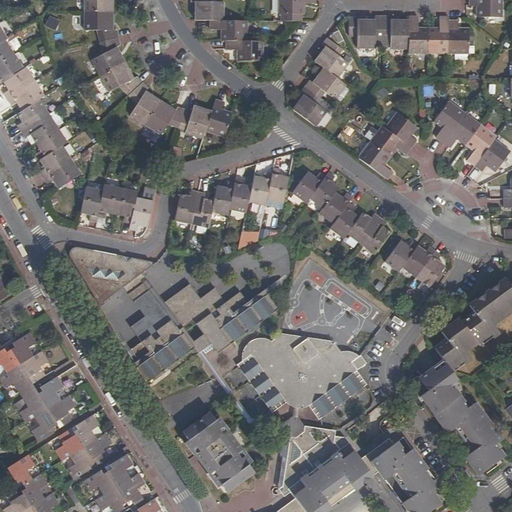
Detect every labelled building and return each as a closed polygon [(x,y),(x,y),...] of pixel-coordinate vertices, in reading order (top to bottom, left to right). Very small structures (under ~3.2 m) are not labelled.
[(84,0),(84,12),(113,12),(112,0),(84,0)] [(210,2),(210,0),(191,0),(192,2),(195,2),(195,20),(210,20),(223,21),(223,2),(210,2)] [(315,3),(315,0),(279,0),(279,21),(296,21),(304,22),(304,3),(315,3)] [(501,17),(501,0),(469,0),(469,6),(476,6),(477,17),(501,17)] [(100,42),(118,38),(116,30),(112,30),(113,12),(84,12),(84,30),(97,30),(100,42)] [(49,15),(44,25),(54,30),(59,20),(49,15)] [(356,46),(382,46),(382,17),(374,17),(374,20),(356,20),(356,16),(352,16),(348,17),(347,37),(356,37),(356,46)] [(382,17),(382,46),(390,46),(390,49),(408,49),(409,21),(390,20),(390,17),(382,17)] [(408,49),(408,54),(428,54),(428,28),(418,28),(419,17),(409,17),(409,21),(408,49)] [(428,54),(448,54),(448,21),(448,17),(439,17),(439,28),(428,28),(428,54)] [(246,41),(246,21),(223,21),(210,20),(210,30),(222,30),(222,41),(226,41),(246,41)] [(448,21),(448,54),(469,54),(469,41),(469,34),(469,29),(458,29),(458,21),(448,21)] [(100,76),(125,63),(116,47),(120,45),(118,38),(100,42),(102,54),(91,60),(100,76)] [(342,49),(327,38),(312,59),(323,68),(337,78),(348,64),(337,55),(342,49)] [(0,42),(0,63),(14,55),(5,39),(0,42)] [(262,41),(246,41),(226,41),(226,51),(238,51),(237,61),(262,61),(262,41)] [(0,84),(4,82),(23,69),(14,55),(0,63),(0,84)] [(120,86),(128,95),(142,83),(137,77),(133,79),(125,63),(100,76),(108,93),(120,86)] [(4,93),(8,99),(35,82),(26,68),(23,69),(4,82),(9,90),(4,93)] [(335,100),(346,85),(337,78),(323,68),(312,83),(309,81),(305,87),(320,98),(324,92),(335,100)] [(35,82),(8,99),(12,106),(17,103),(22,111),(39,100),(44,96),(35,82)] [(145,125),(160,101),(145,91),(147,88),(142,83),(128,95),(136,105),(129,115),(145,125)] [(292,110),(315,127),(326,112),(315,104),(320,98),(305,87),(301,92),(304,95),(292,110)] [(18,125),(22,132),(48,114),(39,100),(22,111),(17,114),(22,122),(18,125)] [(224,103),(215,100),(211,111),(205,131),(224,137),(232,114),(222,110),(224,103)] [(168,124),(179,127),(184,109),(178,108),(176,111),(160,101),(145,125),(161,135),(168,124)] [(443,142),(465,113),(448,101),(433,121),(441,127),(434,136),(443,142)] [(185,133),(203,139),(205,131),(211,111),(194,106),(192,112),(184,109),(179,127),(185,130),(185,133)] [(396,112),(384,128),(410,147),(416,140),(410,135),(417,127),(396,112)] [(480,124),(465,113),(443,142),(449,147),(456,137),(465,145),(480,124)] [(30,134),(36,143),(57,128),(48,114),(22,132),(25,137),(30,134)] [(337,139),(346,143),(354,127),(345,123),(337,139)] [(466,159),(475,166),(494,139),(496,136),(480,124),(465,145),(473,150),(466,159)] [(98,128),(104,137),(107,135),(101,125),(98,128)] [(381,126),(369,142),(390,157),(396,148),(405,154),(410,147),(384,128),(381,126)] [(57,128),(36,143),(40,150),(36,153),(40,160),(62,146),(67,143),(57,128)] [(494,139),(475,166),(481,170),(486,164),(494,171),(510,150),(494,139)] [(390,157),(369,142),(357,158),(386,180),(392,171),(384,165),(390,157)] [(62,146),(40,160),(45,168),(40,171),(43,177),(71,160),(62,146)] [(91,157),(87,151),(81,155),(85,161),(91,157)] [(71,160),(43,177),(48,184),(53,180),(58,189),(80,174),(71,160)] [(467,175),(475,181),(481,172),(473,166),(467,175)] [(266,199),(283,203),(289,177),(279,175),(280,169),(273,168),(271,173),(266,199)] [(291,192),(306,203),(309,198),(325,177),(318,172),(315,177),(307,171),(291,192)] [(248,201),(265,205),(266,199),(271,173),(264,172),(263,177),(254,176),(251,186),(248,201)] [(309,198),(323,208),(336,192),(339,187),(331,182),(334,177),(328,172),(325,177),(309,198)] [(229,209),(246,212),(248,201),(251,186),(242,185),(243,178),(235,177),(234,183),(229,209)] [(503,188),(503,199),(511,198),(511,177),(510,178),(510,188),(503,188)] [(211,211),(228,215),(229,209),(234,183),(227,182),(226,187),(216,185),(213,201),(211,211)] [(106,212),(115,214),(120,188),(104,185),(102,191),(97,216),(105,218),(106,212)] [(86,187),(80,213),(90,215),(89,220),(96,222),(97,216),(102,191),(86,187)] [(130,223),(136,198),(137,192),(120,188),(115,214),(124,216),(123,221),(130,223)] [(174,220),(191,223),(197,192),(190,191),(190,196),(179,194),(174,220)] [(208,227),(211,211),(213,201),(203,199),(204,194),(197,192),(191,223),(208,227)] [(320,213),(333,223),(349,202),(352,197),(346,193),(342,197),(336,192),(323,208),(320,213)] [(147,227),(153,201),(136,198),(130,223),(129,229),(137,230),(138,225),(147,227)] [(511,198),(503,199),(503,207),(511,206),(511,198)] [(343,238),(347,233),(359,217),(351,211),(355,207),(349,202),(333,223),(329,228),(343,238)] [(347,233),(361,244),(380,218),(374,213),(370,218),(363,212),(359,217),(347,233)] [(380,218),(361,244),(374,254),(389,232),(382,227),(386,222),(380,218)] [(511,227),(503,228),(504,238),(511,237),(511,227)] [(384,261),(398,272),(401,267),(417,246),(411,241),(408,246),(400,240),(384,261)] [(401,267),(415,277),(435,251),(428,247),(425,251),(417,246),(401,267)] [(153,265),(149,261),(132,257),(127,261),(124,256),(76,247),(74,247),(71,251),(70,255),(71,259),(98,305),(123,287),(142,273),(153,265)] [(435,251),(415,277),(429,287),(444,266),(437,260),(441,256),(435,251)] [(0,300),(7,296),(1,287),(9,282),(2,271),(0,272),(0,300)] [(147,281),(142,273),(123,287),(134,301),(148,290),(143,284),(147,281)] [(445,338),(434,347),(442,360),(452,372),(471,358),(465,350),(477,341),(480,346),(498,332),(492,324),(511,309),(511,284),(511,285),(504,277),(467,305),(473,312),(461,320),(459,317),(440,331),(445,338)] [(178,331),(171,321),(156,331),(160,336),(155,340),(151,335),(142,342),(131,350),(138,360),(134,363),(148,382),(194,348),(198,354),(203,351),(212,344),(218,353),(232,342),(278,309),(266,294),(263,290),(247,302),(240,292),(225,302),(215,288),(200,299),(190,284),(164,303),(183,328),(178,331)] [(171,321),(148,290),(134,301),(145,317),(131,327),(142,342),(151,335),(155,340),(160,336),(156,331),(171,321)] [(320,290),(307,290),(308,314),(293,315),(293,325),(308,325),(307,321),(320,321),(320,290)] [(31,431),(38,442),(55,431),(53,427),(57,425),(55,422),(60,419),(64,425),(73,420),(68,411),(76,406),(69,395),(61,400),(56,392),(64,387),(57,376),(40,387),(43,390),(38,393),(30,381),(34,378),(36,382),(46,376),(40,367),(48,362),(42,352),(34,357),(29,348),(36,343),(30,333),(0,351),(0,365),(1,365),(6,373),(0,377),(0,381),(5,389),(13,384),(27,407),(19,412),(26,423),(34,418),(39,426),(31,431)] [(351,362),(359,356),(352,352),(341,351),(333,341),(282,334),(271,341),(265,339),(259,338),(255,339),(248,343),(243,349),(243,351),(242,354),(243,361),(238,364),(239,366),(271,411),(285,401),(291,406),(296,407),(303,407),(310,404),(321,418),(365,386),(367,385),(357,370),(351,362)] [(452,372),(442,360),(418,378),(427,390),(419,395),(446,433),(458,425),(475,448),(464,456),(478,475),(504,456),(496,444),(502,439),(474,402),(468,407),(451,384),(458,380),(452,372)] [(511,402),(503,409),(511,420),(511,402)] [(216,419),(211,412),(182,432),(187,440),(216,419)] [(67,470),(73,480),(91,469),(88,466),(93,463),(91,460),(96,458),(100,464),(109,458),(103,449),(111,444),(105,434),(97,439),(92,430),(99,426),(92,415),(75,425),(78,429),(73,432),(75,434),(71,437),(67,431),(58,437),(63,445),(55,450),(62,461),(70,456),(75,465),(67,470)] [(304,432),(305,426),(303,424),(298,417),(293,417),(284,423),(278,422),(278,428),(283,429),(287,434),(289,437),(291,437),(296,437),(304,432)] [(216,419),(187,440),(188,440),(185,443),(195,456),(196,455),(209,474),(218,487),(222,485),(227,491),(255,471),(250,464),(252,463),(242,450),(241,450),(227,431),(228,430),(219,418),(217,420),(216,419)] [(329,435),(334,436),(335,431),(305,426),(304,432),(310,433),(329,435)] [(284,491),(336,452),(329,442),(334,439),(334,436),(329,435),(321,441),(315,441),(310,433),(304,432),(296,437),(291,437),(283,486),(281,487),(284,491)] [(370,478),(371,479),(378,474),(405,511),(424,511),(438,501),(430,489),(434,485),(399,437),(389,445),(384,438),(355,458),(370,478)] [(305,511),(324,511),(365,482),(345,458),(342,460),(337,453),(300,480),(305,487),(294,496),(296,498),(305,511)] [(365,482),(370,478),(355,458),(351,453),(345,458),(365,482)] [(15,490),(6,495),(11,505),(3,509),(4,511),(53,511),(51,508),(58,503),(53,493),(45,498),(39,490),(47,484),(41,474),(33,479),(27,470),(35,465),(29,454),(20,460),(7,468),(16,484),(21,481),(25,489),(21,491),(23,494),(19,497),(15,490)] [(126,470),(133,465),(127,454),(109,465),(112,468),(103,474),(101,471),(83,481),(90,492),(98,487),(103,496),(95,500),(102,511),(110,506),(112,511),(118,511),(125,509),(123,505),(127,503),(132,511),(156,511),(161,509),(154,499),(146,504),(137,489),(145,484),(139,473),(131,478),(126,470)] [(139,473),(133,465),(126,470),(131,478),(139,473)] [(154,499),(145,484),(137,489),(146,504),(154,499)] [(305,511),(296,498),(283,508),(286,511),(305,511)]
